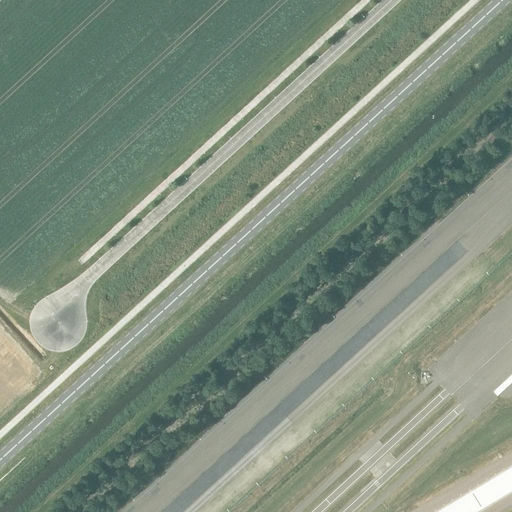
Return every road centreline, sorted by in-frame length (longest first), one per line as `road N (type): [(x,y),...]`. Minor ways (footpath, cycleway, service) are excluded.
road 1 (secondary): [(0,460),(502,0)]
road 2 (unclassified): [(63,308),(396,0)]
